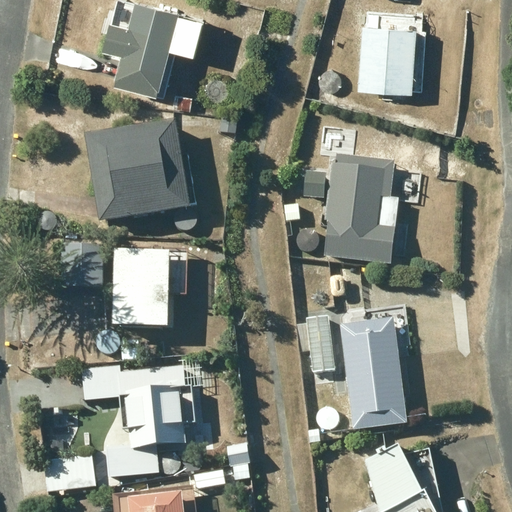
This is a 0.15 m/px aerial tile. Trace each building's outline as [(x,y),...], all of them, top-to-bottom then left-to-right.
[(180,26),(174,24),(178,10),(143,0),(134,0),(128,24),(109,19),(101,47),(121,53),(113,81),(161,95),(180,26)] [(361,24),(357,88),(412,91),(416,28),(361,24)] [(172,108),(189,109),(191,95),(173,94),(172,108)] [(148,125),(85,135),(99,223),(190,209),(176,121),(170,121),(169,116),(147,119),(148,125)] [(325,256),(390,264),(398,200),(389,198),(394,161),(332,154),(324,222),(329,222),(325,256)] [(305,172),(303,197),(323,198),(325,174),(305,172)] [(304,205),(290,206),(291,221),(305,220),(304,205)] [(103,245),(92,245),(92,240),(71,240),(71,244),(60,244),(59,286),(102,288),(103,245)] [(113,252),(112,327),(167,329),(169,253),(113,252)] [(341,269),(340,286),(365,287),(366,270),(341,269)] [(335,369),(329,316),(306,319),(312,372),(335,369)] [(393,320),(340,326),(353,430),(406,424),(393,320)] [(304,325),(296,325),(299,352),(307,351),(304,325)] [(130,446),(105,449),(108,478),(158,473),(155,447),(184,444),(182,426),(195,425),(191,388),(185,388),(184,377),(176,378),(175,367),(119,373),(119,365),(82,369),(85,401),(118,397),(122,432),(128,432),(130,446)] [(322,429),(311,430),(312,442),(323,441),(322,429)] [(364,455),(381,509),(376,511),(443,511),(444,511),(429,445),(403,450),(397,438),(364,455)] [(247,462),(250,462),(247,443),(227,446),(229,465),(232,464),(234,480),(238,480),(239,489),(251,487),(247,462)] [(91,456),(43,461),(47,492),(94,487),(91,456)] [(221,469),(193,475),(196,489),(224,484),(221,469)] [(196,511),(193,486),(112,496),(113,511),(196,511)]
